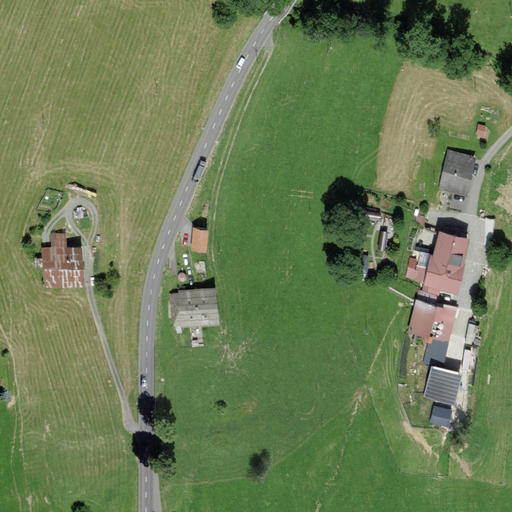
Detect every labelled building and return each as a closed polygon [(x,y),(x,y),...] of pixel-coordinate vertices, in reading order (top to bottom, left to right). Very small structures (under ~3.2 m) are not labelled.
[(485,125),(478,124),(477,133),(484,134),(485,125)] [(474,156),(448,151),(440,187),(466,192),(474,156)] [(387,246),(390,228),(380,226),(377,245),(387,246)] [(206,228),(195,227),(193,247),(204,248),(206,228)] [(467,235),(441,229),(435,253),(432,252),(425,281),(427,287),(423,287),(421,296),(417,294),(408,329),(452,339),(460,304),(438,299),(441,285),(455,288),(467,235)] [(80,246),(43,248),(45,285),(82,283),(80,246)] [(180,293),(172,294),(175,325),(218,321),(215,286),(179,290),(180,293)] [(460,373),(432,366),(425,395),(453,402),(460,373)] [(450,410),(435,406),(431,420),(447,424),(450,410)]
